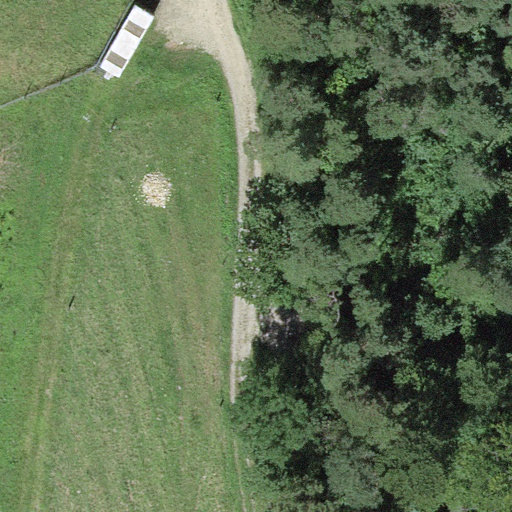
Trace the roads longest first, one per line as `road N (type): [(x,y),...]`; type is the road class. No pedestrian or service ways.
road 1 (track): [(0,511),(59,124),(73,85),(102,54),(197,17)]
road 2 (track): [(193,0),(234,65),(244,210),(233,392),(242,511)]
